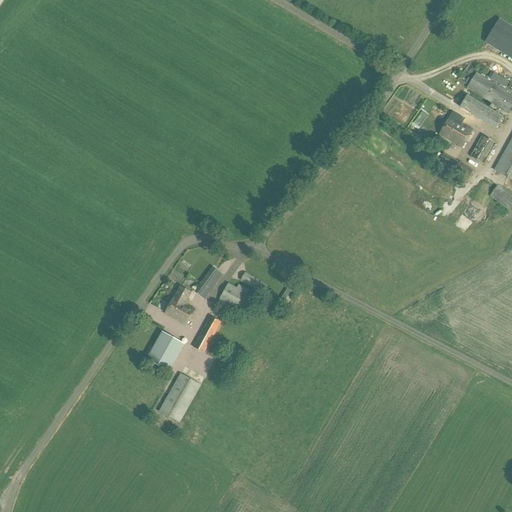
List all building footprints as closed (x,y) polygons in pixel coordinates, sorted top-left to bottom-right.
[(511,26),(500,19),(486,43),(511,59),(511,26)] [(470,64),(457,81),(468,87),(467,89),(509,115),(511,109),(511,95),(478,73),(479,71),(470,64)] [(494,72),(490,78),(505,87),(508,81),(494,72)] [(469,96),(461,108),(497,130),(504,118),(469,96)] [(452,114),(441,136),(463,148),(473,131),(456,122),(458,118),(452,114)] [(482,136),(470,158),(485,166),(497,144),(482,136)] [(511,141),(495,171),(511,180),(511,141)] [(438,200),(443,193),(428,183),(424,190),(438,200)] [(511,197),(497,187),(490,198),(510,212),(511,209),(511,197)] [(424,205),(429,201),(425,195),(419,200),(424,205)] [(449,196),(431,215),(440,223),(458,204),(449,196)] [(213,270),(195,294),(205,301),(222,277),(213,270)] [(246,273),(241,281),(263,294),(268,286),(246,273)] [(220,300),(217,306),(228,312),(231,307),(248,315),(257,299),(228,283),(220,300)] [(290,285),(278,305),(286,310),(300,290),(290,285)] [(181,288),(166,315),(187,327),(195,311),(186,306),(193,295),(181,288)] [(211,318),(195,349),(205,354),(222,324),(211,318)] [(163,334),(148,361),(170,374),(186,346),(163,334)] [(182,375),(161,411),(175,419),(196,383),(182,375)]
